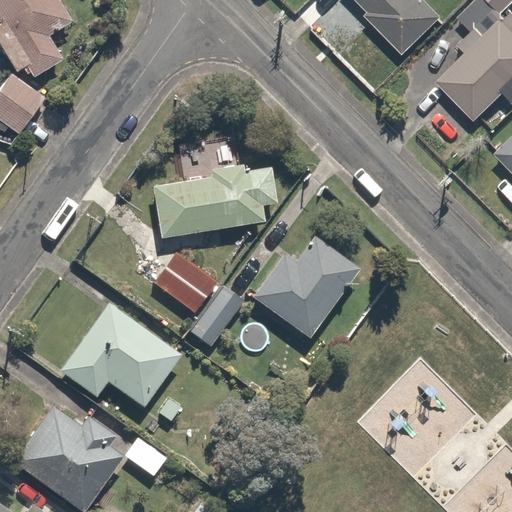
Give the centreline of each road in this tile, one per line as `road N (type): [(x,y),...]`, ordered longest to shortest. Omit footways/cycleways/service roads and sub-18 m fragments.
road 1 (residential): [(212,0),(511,301)]
road 2 (residential): [(0,274),(195,0)]
